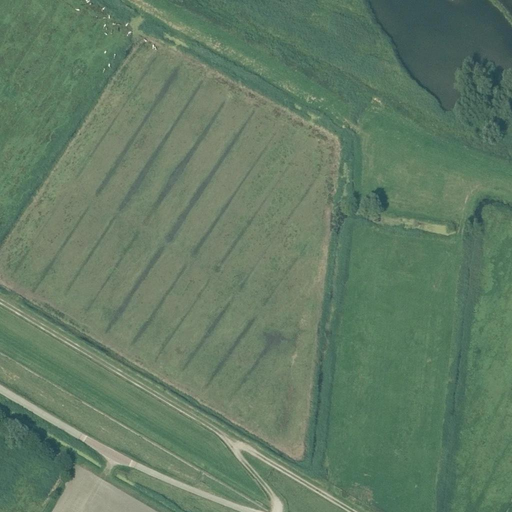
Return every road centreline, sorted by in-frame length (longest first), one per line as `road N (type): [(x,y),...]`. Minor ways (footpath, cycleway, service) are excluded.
road 1 (track): [(0,304),(348,511)]
road 2 (unclassified): [(246,511),(114,456),(0,389)]
